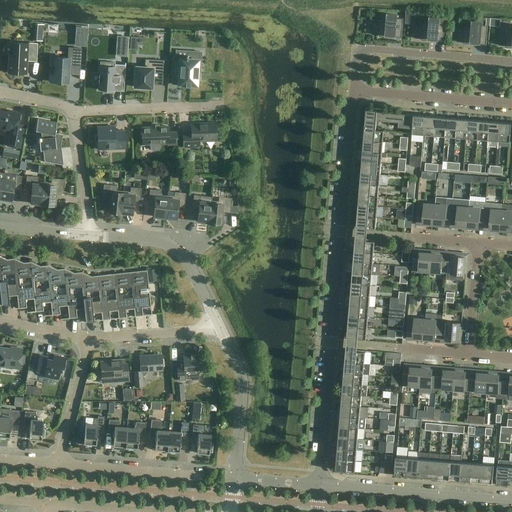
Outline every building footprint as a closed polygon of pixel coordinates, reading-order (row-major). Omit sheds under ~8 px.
[(378,33),(378,36),(401,38),(403,18),(396,18),(396,16),(388,15),(388,21),(379,20),(379,22),(373,33),(378,33)] [(488,26),(490,24),(490,18),(481,17),(480,23),(473,22),(472,28),(464,27),(464,29),(458,40),(463,41),(463,43),(486,45),(488,26)] [(421,37),(420,39),(444,41),(445,22),(439,22),(439,19),(430,19),(430,24),(422,24),(422,26),(416,37),(421,37)] [(506,33),(500,44),(505,44),(505,47),(511,47),(511,31),(506,31),(506,33)] [(115,56),(127,57),(128,36),(116,36),(115,56)] [(15,43),(14,55),(9,55),(8,73),(23,74),(26,74),(26,68),(27,57),(36,57),(37,44),(15,43)] [(71,74),(71,68),(79,69),(81,49),(69,48),(68,58),(51,57),(51,65),(49,65),(51,65),(50,73),(49,73),(49,74),(50,74),(50,82),(60,82),(60,83),(62,83),(62,82),(67,83),(68,74),(71,74)] [(173,57),(172,75),(172,74),(173,74),(179,74),(179,84),(197,86),(197,83),(199,83),(199,76),(197,76),(197,72),(196,72),(197,62),(201,62),(201,52),(187,51),(187,55),(186,55),(186,59),(181,59),(181,57),(173,57)] [(135,67),(134,87),(151,88),(153,72),(163,73),(164,61),(145,59),(144,67),(135,67)] [(98,90),(108,91),(113,91),(113,87),(124,88),(125,75),(114,74),(115,62),(100,61),(98,90)] [(398,127),(406,128),(407,114),(377,112),(377,110),(366,109),(364,130),(384,131),(376,130),(376,120),(398,122),(398,127)] [(0,111),(0,127),(3,128),(3,130),(11,131),(8,146),(20,148),(24,125),(18,124),(20,114),(13,112),(13,114),(0,111)] [(407,114),(406,128),(412,128),(412,134),(423,135),(425,116),(407,114)] [(425,116),(423,135),(434,136),(436,117),(425,116)] [(436,117),(434,136),(445,137),(446,117),(436,117)] [(446,117),(445,137),(455,138),(457,118),(446,117)] [(455,138),(466,138),(468,119),(457,118),(455,138)] [(38,119),(35,130),(38,131),(40,152),(43,151),(44,162),(62,165),(58,134),(55,133),(57,122),(56,122),(56,123),(38,119)] [(479,120),(468,119),(466,138),(477,139),(479,120)] [(489,121),(479,120),(477,139),(488,140),(489,121)] [(498,148),(499,141),(500,122),(489,121),(488,140),(487,147),(498,148)] [(511,123),(500,122),(499,141),(510,142),(511,123)] [(191,133),(182,133),(183,148),(199,147),(199,142),(217,141),(216,123),(206,123),(206,124),(199,124),(198,123),(191,124),(191,133)] [(160,144),(168,144),(168,145),(177,145),(176,132),(168,132),(168,126),(141,128),(142,145),(151,144),(151,149),(153,150),(158,150),(160,148),(160,144)] [(95,136),(95,141),(97,143),(98,143),(98,150),(125,149),(125,131),(111,132),(111,127),(97,127),(97,134),(95,136)] [(383,142),(384,131),(364,130),(364,140),(383,142)] [(364,140),(363,151),(382,153),(383,142),(364,140)] [(387,153),(382,153),(363,151),(362,162),(381,163),(381,157),(386,157),(387,153)] [(410,156),(409,164),(411,166),(419,166),(420,157),(410,156)] [(362,162),(361,173),(380,174),(381,163),(362,162)] [(22,176),(4,173),(0,197),(0,198),(11,201),(13,189),(20,190),(22,176)] [(379,185),(380,174),(361,173),(360,183),(379,185)] [(30,203),(42,204),(44,182),(37,182),(38,177),(27,176),(25,190),(31,191),(30,203)] [(51,183),(44,182),(42,204),(56,206),(56,200),(54,199),(55,193),(63,194),(65,180),(51,178),(51,183)] [(227,191),(232,188),(229,181),(224,183),(227,191)] [(378,196),(379,185),(360,183),(359,194),(378,196)] [(121,213),(123,191),(116,190),(117,186),(104,184),(102,199),(110,200),(110,206),(108,206),(107,212),(121,213)] [(130,192),(123,191),(121,213),(132,214),(134,202),(140,203),(142,188),(131,187),(130,192)] [(154,204),(153,217),(165,218),(167,196),(160,195),(161,190),(150,189),(148,204),(154,204)] [(167,196),(165,218),(176,219),(178,207),(184,207),(186,193),(175,192),(174,196),(167,196)] [(359,194),(358,205),(377,206),(378,196),(359,194)] [(197,221),(209,223),(211,200),(212,197),(194,195),(192,208),(198,209),(197,221)] [(218,201),(211,200),(209,223),(222,224),(223,218),(221,218),(222,212),(230,212),(232,198),(219,197),(218,201)] [(436,197),(435,205),(433,225),(440,226),(440,223),(445,224),(446,215),(451,215),(452,207),(446,206),(447,198),(436,197)] [(467,228),(473,229),(474,226),(478,227),(479,218),(484,218),(486,202),(469,201),(469,208),(467,228)] [(490,219),(489,228),(494,228),(494,230),(500,231),(502,211),(503,203),(486,202),(484,218),(490,219)] [(433,225),(435,205),(418,203),(417,212),(423,213),(422,222),(427,222),(427,225),(433,225)] [(376,217),(377,206),(358,205),(357,216),(376,217)] [(457,207),(452,207),(451,215),(457,216),(456,225),(460,225),(460,227),(467,228),(469,208),(457,207)] [(511,211),(502,211),(500,231),(507,231),(507,229),(511,229),(511,225),(511,211)] [(375,229),(376,217),(357,216),(356,233),(354,251),(373,253),(374,241),(374,240),(367,239),(367,234),(367,230),(374,230),(375,229)] [(354,251),(353,262),(372,263),(373,253),(354,251)] [(429,271),(431,251),(425,251),(424,253),(420,253),(419,261),(413,261),(412,270),(429,271)] [(438,252),(431,251),(429,271),(441,272),(446,273),(447,264),(441,263),(442,255),(438,254),(438,252)] [(465,254),(458,253),(458,256),(453,255),(452,264),(447,264),(446,273),(452,273),(463,274),(463,273),(466,273),(466,265),(464,265),(465,254)] [(0,290),(2,305),(9,304),(9,296),(17,295),(18,308),(10,309),(18,308),(16,284),(7,285),(7,281),(2,282),(2,275),(15,273),(13,259),(7,259),(0,256),(0,290)] [(19,278),(32,276),(30,262),(23,263),(14,259),(13,259),(15,273),(16,284),(18,308),(26,307),(25,300),(33,299),(35,311),(26,312),(35,312),(33,288),(24,289),(24,285),(19,285),(19,278)] [(30,262),(32,276),(33,288),(35,312),(43,311),(42,303),(50,302),(52,314),(43,315),(43,316),(52,315),(49,291),(40,292),(40,290),(38,288),(36,288),(35,281),(48,280),(47,265),(40,266),(30,262)] [(372,274),(372,263),(353,262),(352,273),(372,274)] [(48,280),(49,291),(52,315),(60,314),(59,306),(67,306),(69,318),(60,319),(69,318),(66,294),(57,295),(57,293),(55,292),(53,291),(52,285),(65,283),(64,269),(57,269),(47,265),(48,280)] [(64,269),(65,283),(66,294),(69,318),(77,317),(76,310),(84,309),(85,321),(77,322),(77,323),(86,322),(83,297),(74,298),(73,296),(72,295),(70,295),(69,288),(82,286),(81,272),(74,273),(64,269)] [(150,296),(148,284),(147,270),(130,272),(132,286),(133,297),(135,316),(143,316),(142,308),(150,307),(151,314),(145,315),(152,315),(150,296)] [(82,286),(83,297),(86,322),(94,321),(93,313),(101,312),(102,319),(96,320),(96,321),(102,320),(100,301),(92,302),(91,298),(87,298),(86,291),(99,290),(97,275),(91,276),(81,272),(82,286)] [(132,286),(130,272),(114,274),(115,288),(117,299),(119,318),(126,317),(126,310),(134,309),(134,316),(129,316),(129,317),(135,316),(133,297),(124,298),(124,294),(120,295),(119,288),(132,286)] [(371,285),(372,274),(352,273),(352,283),(371,285)] [(99,290),(100,301),(102,320),(110,319),(109,312),(117,311),(118,318),(113,318),(113,319),(119,318),(117,299),(108,300),(107,296),(103,297),(102,290),(115,288),(114,274),(97,275),(99,290)] [(370,296),(371,285),(352,283),(351,294),(370,296)] [(351,294),(350,305),(369,307),(370,296),(351,294)] [(368,317),(369,307),(350,305),(349,316),(368,317)] [(426,312),(425,320),(424,340),(430,341),(430,338),(435,339),(436,330),(441,330),(442,321),(443,315),(437,314),(437,313),(426,312)] [(367,328),(368,317),(349,316),(348,326),(367,328)] [(424,340),(425,320),(408,318),(407,327),(413,328),(412,337),(417,337),(417,339),(424,340)] [(461,324),(459,324),(459,323),(448,322),(442,321),(441,330),(447,330),(446,339),(451,340),(450,342),(457,343),(458,332),(461,332),(461,324)] [(366,339),(367,328),(348,326),(346,345),(345,362),(364,363),(365,352),(364,352),(364,350),(357,350),(357,346),(358,340),(365,341),(365,339),(366,339)] [(21,354),(22,349),(11,348),(10,350),(0,349),(0,351),(0,365),(5,366),(7,368),(10,368),(12,367),(20,368),(20,364),(23,365),(24,364),(25,356),(24,355),(21,354)] [(141,371),(134,372),(135,386),(143,386),(142,376),(144,375),(147,372),(147,371),(148,371),(149,372),(153,372),(154,371),(162,370),(161,355),(159,355),(158,354),(154,354),(153,355),(140,356),(141,371)] [(191,379),(191,378),(192,378),(194,380),(198,379),(199,378),(198,372),(197,372),(196,362),(198,362),(197,354),(183,355),(184,363),(177,364),(178,380),(191,379)] [(48,357),(40,356),(36,371),(44,373),(44,376),(58,379),(60,368),(63,369),(65,358),(54,355),(53,360),(48,359),(48,357)] [(129,381),(128,376),(127,364),(120,364),(120,360),(100,361),(101,367),(99,367),(100,373),(101,373),(101,378),(114,377),(114,382),(129,381)] [(344,373),(363,374),(369,375),(370,364),(364,363),(345,362),(344,373)] [(402,385),(420,386),(421,366),(415,365),(415,368),(410,367),(409,376),(403,376),(402,385)] [(436,393),(436,388),(437,379),(432,378),(432,369),(428,369),(428,367),(421,366),(420,386),(419,392),(430,393),(436,393)] [(453,389),(455,369),(448,368),(448,371),(443,370),(443,379),(437,379),(436,388),(442,388),(453,389)] [(464,390),(470,390),(471,382),(465,381),(466,372),(461,372),(461,369),(455,369),(453,389),(464,390)] [(476,382),(471,382),(470,390),(475,391),(487,392),(488,372),(482,371),(482,374),(477,373),(476,382)] [(496,398),(503,399),(504,384),(499,384),(499,375),(495,375),(495,372),(488,372),(487,392),(496,393),(496,398)] [(362,385),(363,374),(344,373),(343,383),(362,385)] [(510,385),(504,384),(503,399),(511,399),(511,376),(510,376),(510,385)] [(367,385),(362,385),(343,383),(342,394),(361,396),(366,396),(367,385)] [(37,388),(27,386),(25,394),(36,396),(37,388)] [(360,406),(361,396),(342,394),(341,405),(360,406)] [(340,416),(359,417),(360,406),(341,405),(340,416)] [(20,411),(11,410),(11,411),(6,411),(6,417),(0,416),(0,436),(10,437),(11,425),(18,425),(20,411)] [(35,412),(25,411),(24,426),(30,426),(29,439),(42,440),(42,437),(44,438),(45,430),(42,429),(43,420),(37,420),(35,412)] [(86,417),(85,424),(84,433),(80,433),(79,441),(84,441),(83,444),(96,445),(97,432),(103,433),(105,417),(98,416),(98,418),(86,417)] [(365,418),(359,417),(340,416),(339,427),(358,428),(364,429),(365,418)] [(113,446),(125,447),(127,428),(120,427),(119,420),(109,419),(108,433),(114,434),(113,446)] [(167,451),(169,431),(163,431),(161,420),(151,419),(150,437),(156,437),(155,450),(167,451)] [(127,428),(125,447),(137,448),(139,436),(145,436),(146,423),(136,422),(134,428),(127,428)] [(169,431),(167,451),(179,452),(180,439),(187,440),(189,423),(181,422),(180,432),(169,431)] [(193,424),(191,440),(198,441),(197,453),(209,454),(209,452),(212,452),(212,444),(210,444),(211,435),(204,434),(204,425),(193,424)] [(358,439),(358,428),(339,427),(338,437),(358,439)] [(338,448),(357,450),(364,450),(365,440),(358,439),(338,437),(338,448)] [(393,453),(394,442),(379,441),(378,451),(393,453)] [(356,460),(357,450),(338,448),(337,459),(356,460)] [(427,478),(429,453),(419,452),(418,458),(417,477),(427,478)] [(438,479),(440,454),(429,453),(427,478),(438,479)] [(449,480),(450,461),(451,455),(440,454),(438,479),(449,480)] [(406,476),(407,457),(396,456),(394,475),(406,476)] [(417,477),(418,458),(407,457),(406,476),(417,477)] [(355,472),(356,460),(337,459),(336,470),(345,471),(345,474),(354,475),(354,472),(355,472)] [(375,471),(375,460),(357,460),(357,470),(375,471)] [(507,485),(509,466),(509,461),(498,460),(498,465),(496,484),(507,485)] [(460,481),(461,462),(450,461),(449,480),(460,481)] [(470,482),(472,463),(461,462),(460,481),(470,482)] [(481,483),(483,464),(472,463),(470,482),(481,483)] [(483,464),(481,483),(492,484),(494,464),(483,464)]
